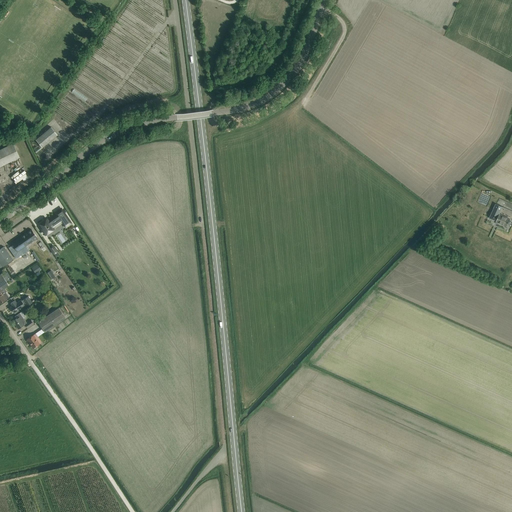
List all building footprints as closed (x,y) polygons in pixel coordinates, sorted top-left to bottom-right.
[(36,139),(43,147),(58,135),(51,127),(36,139)] [(13,143),(0,149),(0,166),(20,157),(13,143)] [(503,207),(495,203),(490,216),(493,217),(492,220),(507,226),(510,219),(500,214),(503,207)] [(47,219),(40,224),(43,227),(41,228),(46,234),(54,229),(53,228),(62,222),(65,226),(71,223),(61,209),(56,213),(57,214),(50,219),(48,220),(47,219)] [(21,236),(11,243),(17,251),(37,238),(32,229),(22,236),(21,236)] [(0,262),(3,267),(13,260),(4,246),(0,248),(0,262)] [(37,263),(32,267),(35,273),(41,269),(37,263)] [(3,276),(0,277),(0,286),(3,285),(10,280),(7,276),(4,278),(3,276)] [(0,289),(0,302),(0,303),(9,297),(6,292),(3,294),(0,289)] [(13,305),(12,306),(10,307),(15,313),(21,309),(20,309),(27,304),(27,306),(33,302),(28,296),(23,299),(22,301),(21,300),(17,302),(15,300),(11,303),(13,305)] [(61,306),(59,308),(38,322),(45,332),(66,318),(65,316),(67,315),(61,306)] [(20,313),(12,318),(13,320),(13,321),(18,329),(24,324),(24,325),(25,324),(27,323),(20,313)] [(38,337),(36,333),(27,339),(29,342),(33,348),(34,347),(35,348),(38,346),(37,345),(40,344),(36,338),(38,337)]
